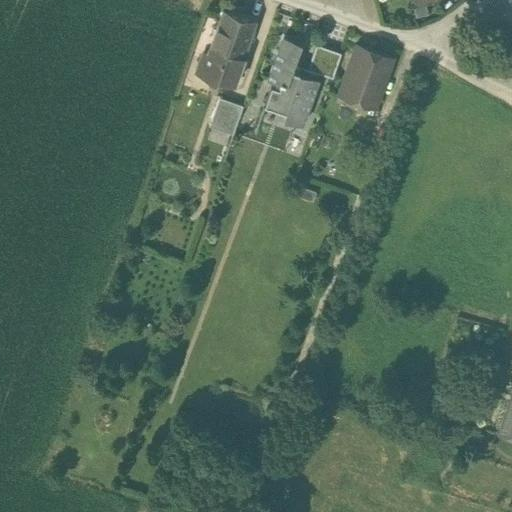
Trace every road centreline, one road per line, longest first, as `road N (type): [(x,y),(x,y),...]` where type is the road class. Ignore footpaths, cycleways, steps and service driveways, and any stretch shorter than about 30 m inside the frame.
road 1 (track): [(413,47),(248,511)]
road 2 (residential): [(511,95),(374,29),(289,0)]
